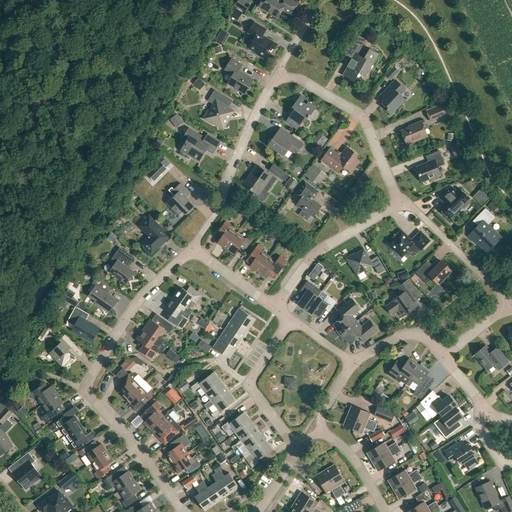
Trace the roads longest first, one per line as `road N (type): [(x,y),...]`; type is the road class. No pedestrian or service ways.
road 1 (track): [(0,365),(213,0)]
road 2 (residential): [(182,511),(133,441),(85,391),(114,335),(187,247)]
road 3 (track): [(0,32),(54,120),(82,224)]
road 4 (residential): [(276,78),(227,166),(215,207),(187,247)]
road 5 (residential): [(400,196),(361,118),(295,78),(276,78)]
road 6 (residential): [(277,308),(315,249),(400,196)]
road 7 (residential): [(296,445),(252,386),(291,318)]
road 8 (residential): [(506,304),(400,196)]
